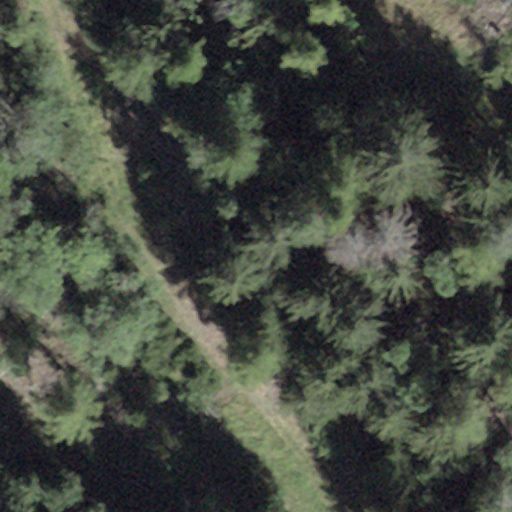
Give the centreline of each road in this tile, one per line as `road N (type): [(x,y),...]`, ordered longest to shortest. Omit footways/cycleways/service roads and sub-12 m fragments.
road 1 (track): [(343,511),(169,293),(69,0)]
road 2 (track): [(405,0),(426,37),(511,90)]
